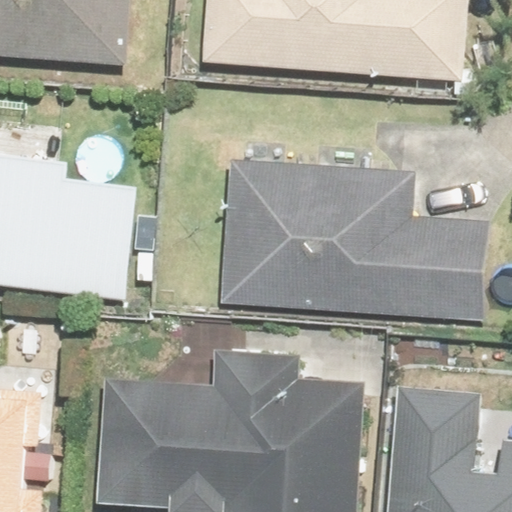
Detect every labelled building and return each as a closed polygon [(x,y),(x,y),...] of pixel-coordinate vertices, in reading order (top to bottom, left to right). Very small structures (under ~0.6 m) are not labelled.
[(0,0),(0,108),(60,113),(69,2),(57,1),(56,0),(0,0)] [(329,0),(134,0),(127,106),(393,122),(400,13),(329,8),(329,0)] [(135,203),(131,202),(135,178),(0,157),(0,286),(120,304),(135,203)] [(406,317),(406,316),(486,319),(489,231),(410,228),(413,175),(225,165),(218,308),(406,317)] [(354,511),(355,511),(355,507),(360,388),(308,386),(309,344),(221,342),(220,383),(107,379),(102,511),(354,511)] [(482,392),(397,386),(386,511),(511,511),(511,438),(499,437),(496,473),(476,472),(482,392)]
